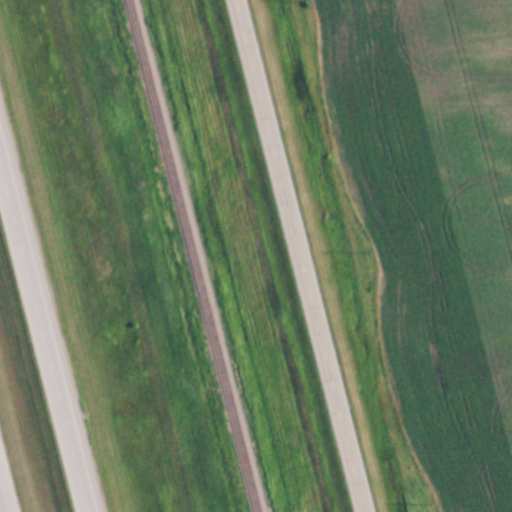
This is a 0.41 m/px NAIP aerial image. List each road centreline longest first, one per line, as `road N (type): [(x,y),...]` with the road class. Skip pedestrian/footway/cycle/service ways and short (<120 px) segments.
road 1 (tertiary): [(364,511),(233,0)]
road 2 (motorway): [(88,511),(0,166)]
